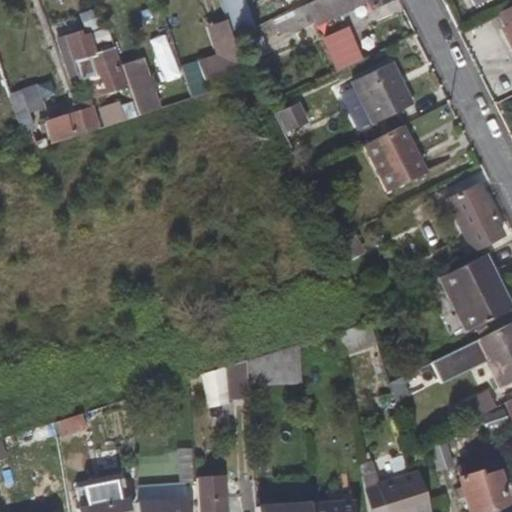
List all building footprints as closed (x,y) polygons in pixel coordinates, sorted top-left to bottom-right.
[(217,0),(225,21),(232,39),(248,32),(236,0),(217,0)] [(368,9),(387,0),(386,0),(314,0),(272,21),(280,36),(312,21),(355,0),(363,0),(364,3),(368,9)] [(355,0),(312,21),(315,27),(364,3),(363,0),(355,0)] [(468,0),(473,8),(488,0),(468,0)] [(511,49),(511,6),(503,12),(511,30),(511,39),(508,42),(511,49)] [(196,62),(203,81),(242,67),(232,39),(225,21),(205,28),(215,55),(196,62)] [(82,37),(78,24),(53,33),(61,55),(60,55),(68,78),(77,75),(84,97),(88,100),(125,89),(112,51),(95,56),(88,35),(82,37)] [(335,73),(358,61),(345,29),(322,41),(335,73)] [(141,60),(120,67),(137,118),(159,110),(141,60)] [(370,124),(412,104),(392,64),(350,85),(370,124)] [(43,109),(36,86),(22,91),(30,114),(43,109)] [(22,91),(10,94),(30,152),(47,147),(44,141),(35,143),(32,131),(35,130),(30,114),(22,91)] [(73,113),(42,123),(50,146),(72,139),(72,135),(98,127),(91,107),(82,102),(77,104),(74,105),(71,106),(73,113)] [(276,114),(287,134),(288,134),(299,128),(306,124),(297,104),(276,114)] [(425,173),(402,126),(362,146),(385,192),(425,173)] [(464,240),(478,234),(484,246),(502,236),(478,185),(446,202),(464,240)] [(464,240),(471,252),(484,246),(478,234),(464,240)] [(362,253),(354,237),(334,248),(341,263),(362,253)] [(464,333),(511,308),(485,257),(438,281),(464,333)] [(497,389),(511,381),(511,324),(476,343),(497,389)] [(247,389),(299,386),(297,345),(245,362),(247,389)] [(247,400),(247,389),(245,362),(224,369),(224,376),(226,402),(247,400)] [(207,380),(224,376),(224,369),(205,375),(207,380)] [(411,381),(408,376),(388,384),(395,404),(409,397),(404,384),(411,381)] [(491,394),(468,405),(474,419),(497,407),(491,394)] [(484,433),(507,427),(504,412),(481,419),(484,433)] [(85,430),(81,415),(55,423),(59,438),(85,430)] [(434,470),(448,465),(441,444),(426,448),(434,470)] [(453,468),(466,511),(483,511),(507,505),(496,468),(473,474),(470,463),(453,468)] [(432,511),(417,474),(379,489),(387,511),(432,511)] [(387,511),(379,489),(375,478),(361,483),(366,511),(387,511)] [(80,510),(78,511),(128,511),(123,480),(76,490),(80,510)] [(352,489),(325,491),(325,503),(353,501),(352,489)] [(246,511),(245,496),(197,498),(198,511),(246,511)] [(186,511),(185,500),(136,502),(136,511),(186,511)] [(353,511),(353,501),(325,503),(308,504),(308,511),(353,511)]
